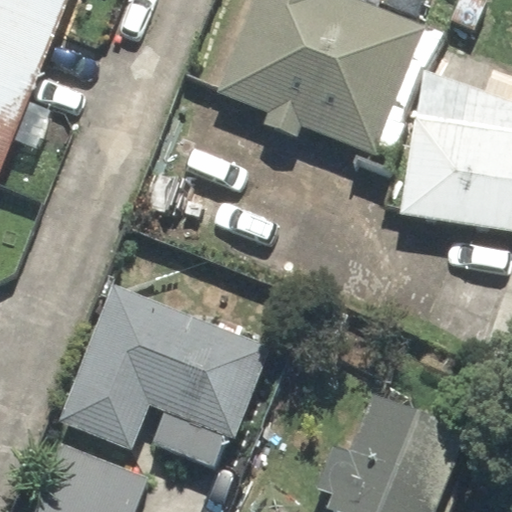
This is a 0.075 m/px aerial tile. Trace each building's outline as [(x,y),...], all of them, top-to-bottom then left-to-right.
[(0,0),(0,124),(49,141),(97,0),(0,0)] [(304,133),(386,168),(439,41),(342,0),(261,0),(220,98),(268,118),(261,134),(298,149),(304,133)] [(511,239),(511,114),(428,84),(407,224),(511,239)] [(309,228),(167,168),(147,216),(289,275),(309,228)] [(276,354),(118,292),(62,431),(134,460),(151,417),(169,425),(159,452),(217,475),(228,448),(237,452),(276,354)] [(333,511),(444,511),(467,442),(366,410),(333,511)] [(31,511),(132,511),(147,480),(61,443),(31,511)]
